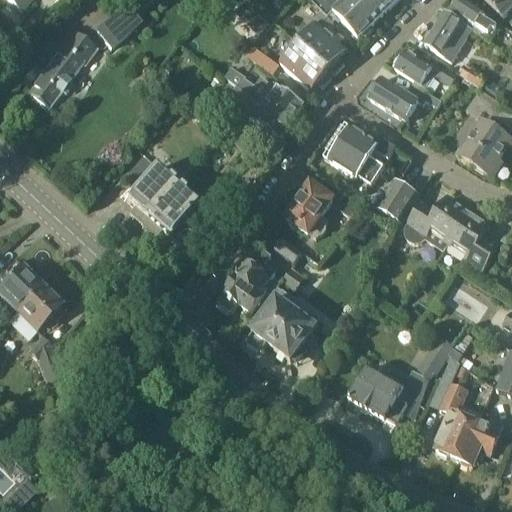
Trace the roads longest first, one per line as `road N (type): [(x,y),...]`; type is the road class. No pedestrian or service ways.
road 1 (tertiary): [(444,511),(279,420),(167,332)]
road 2 (residential): [(167,332),(338,103)]
road 3 (tertiary): [(167,332),(0,173)]
road 4 (residential): [(511,202),(458,181),(338,103)]
road 5 (residential): [(338,103),(442,0)]
